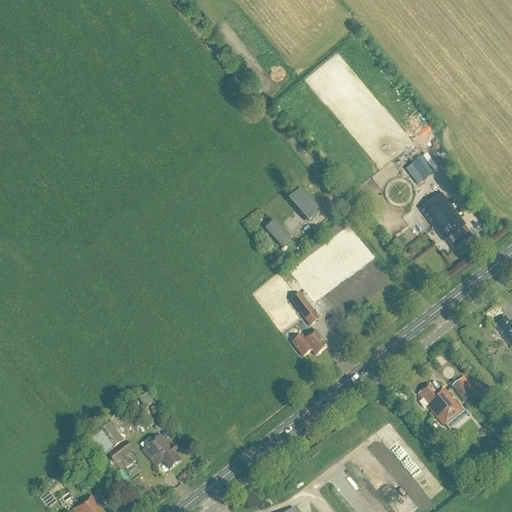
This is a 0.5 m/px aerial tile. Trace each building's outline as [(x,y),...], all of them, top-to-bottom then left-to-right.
[(414,173),(423,167),(420,163),(411,169),(414,173)] [(430,163),(416,174),(423,183),(437,172),(430,163)] [(415,186),(419,182),(413,176),(409,180),(415,186)] [(311,194),(318,200),(321,196),(315,190),(311,194)] [(301,192),(288,202),(308,225),(321,214),(301,192)] [(447,241),(456,251),(471,239),(463,228),(465,226),(441,196),(435,201),(434,198),(419,210),(445,242),(447,241)] [(424,204),(404,215),(416,236),(430,228),(427,222),(423,224),(416,210),(424,205),(424,204)] [(264,231),(280,249),(289,241),(274,223),(264,231)] [(463,287),(477,277),(473,272),(459,281),(463,287)] [(443,293),(447,300),(463,289),(459,283),(443,293)] [(268,301),(280,292),(276,286),(263,295),(260,291),(255,295),(262,305),(267,301),(268,301)] [(300,296),(290,303),(309,329),(320,321),(300,296)] [(495,327),(511,348),(511,347),(511,327),(511,328),(505,320),(495,327)] [(290,335),(294,341),(305,334),(301,328),(290,335)] [(315,332),(303,342),(300,338),(291,345),(302,359),(310,354),(314,359),(326,350),(320,343),(322,341),(315,332)] [(433,360),(439,368),(451,359),(446,351),(433,360)] [(459,382),(452,388),(451,389),(463,403),(471,397),(459,382)] [(429,388),(418,397),(422,401),(447,432),(465,417),(443,391),(436,396),(429,388)] [(143,450),(141,452),(148,461),(155,469),(162,463),(169,471),(179,463),(173,455),(177,452),(173,447),(169,450),(160,439),(159,438),(152,443),(143,450)] [(105,441),(92,450),(100,461),(107,456),(114,465),(132,452),(132,451),(127,444),(126,443),(125,443),(113,451),(113,452),(105,441)] [(462,486),(468,481),(461,471),(455,476),(462,486)] [(256,496),(260,504),(266,501),(268,505),(275,501),(269,490),(256,496)] [(64,511),(67,511),(76,505),(68,495),(58,503),(64,511)] [(100,511),(90,498),(71,511),(100,511)]
